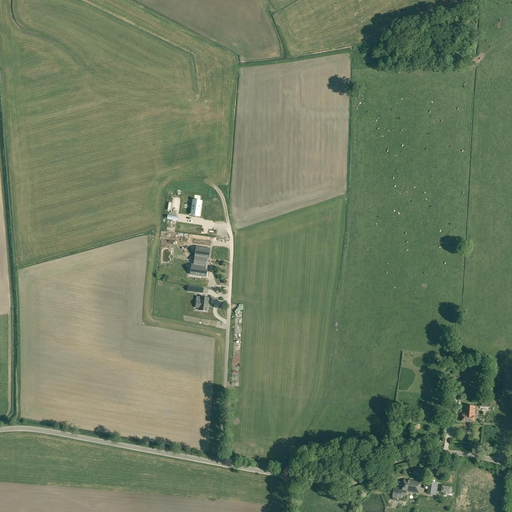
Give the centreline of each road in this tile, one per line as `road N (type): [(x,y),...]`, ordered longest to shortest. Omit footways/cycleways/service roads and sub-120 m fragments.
road 1 (unclassified): [(0,430),(292,476)]
road 2 (unclassified): [(292,476),(349,482),(421,453),(495,458)]
